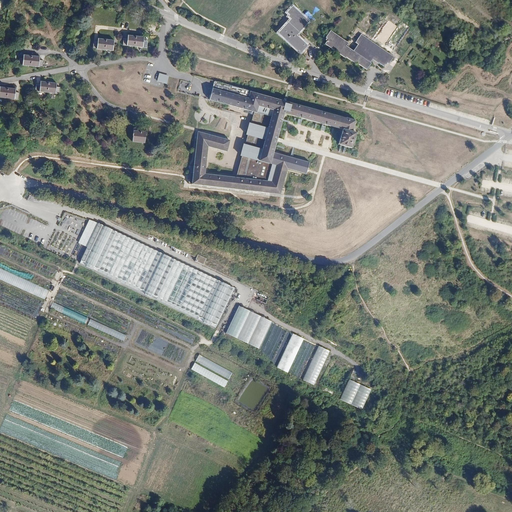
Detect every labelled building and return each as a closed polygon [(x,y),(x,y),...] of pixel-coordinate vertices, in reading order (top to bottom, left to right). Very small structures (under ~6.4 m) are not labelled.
[(300,53),(308,45),(306,42),(298,34),(301,31),(312,21),(296,4),(289,10),(292,13),(290,14),(293,17),(279,30),(300,53)] [(327,41),(325,44),(345,58),(346,57),(356,64),(357,63),(367,70),(373,61),(378,64),(379,63),(383,66),(385,64),(386,65),(388,61),(390,62),(394,55),(361,33),(355,41),(358,43),(353,49),(346,45),(348,42),(330,29),(325,38),(326,38),(325,40),(327,41)] [(144,37),(141,36),(141,32),(123,31),(123,35),(120,34),(119,41),(143,44),(144,37)] [(309,39),(301,31),(298,34),(306,42),(309,39)] [(114,48),(115,40),(111,40),(111,37),(94,35),(94,38),(90,38),(89,46),(114,48)] [(39,66),(39,60),(35,60),(35,56),(19,54),(18,59),(15,59),(14,64),(39,66)] [(170,76),(159,74),(158,82),(168,84),(170,76)] [(53,85),(54,82),(38,80),(37,84),(34,84),(33,91),(57,93),(58,86),(53,85)] [(0,100),(15,101),(16,93),(12,93),(12,89),(0,88),(0,100)] [(339,144),(352,148),(357,133),(353,132),(355,120),(262,95),(251,92),(249,98),(213,88),(210,99),(257,113),(259,106),(274,111),(260,161),(273,165),(268,182),(235,178),(206,174),(209,147),(227,152),(230,141),(198,132),(192,184),(281,196),(288,169),(306,174),(307,174),(310,163),(274,153),(285,113),(343,129),(339,144)] [(259,106),(257,113),(268,116),(265,127),(247,123),(244,135),(262,140),(260,149),(241,144),(237,156),(240,157),(260,161),(274,111),(259,106)] [(141,139),(143,127),(138,126),(139,123),(131,122),(128,138),(141,139)] [(260,161),(240,157),(235,178),(268,182),(273,165),(260,161)] [(78,243),(88,248),(99,224),(90,220),(78,243)] [(88,248),(81,263),(218,328),(236,289),(99,224),(88,248)] [(196,261),(204,264),(206,258),(199,255),(196,261)] [(50,291),(0,268),(0,279),(46,300),(50,291)] [(89,318),(54,302),(51,309),(86,325),(89,318)] [(270,322),(237,306),(225,334),(258,349),(270,322)] [(127,336),(91,319),(88,325),(124,341),(127,336)] [(303,339),(292,334),(275,368),(286,373),(303,339)] [(330,352),(318,346),(302,380),(314,386),(330,352)] [(232,373),(198,354),(195,361),(229,379),(232,373)] [(228,381),(195,363),(191,369),(224,388),(228,381)] [(370,390),(348,379),(339,399),(361,410),(370,390)]
